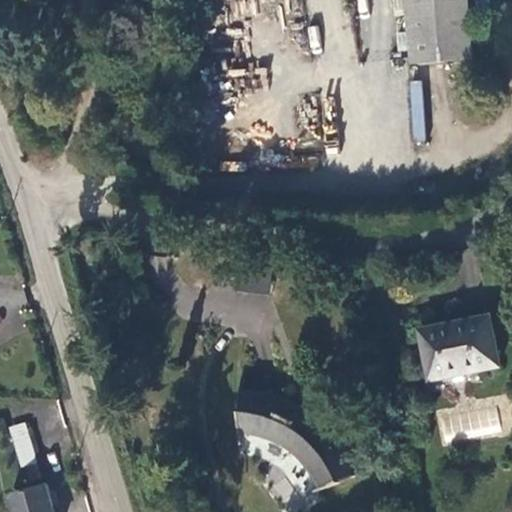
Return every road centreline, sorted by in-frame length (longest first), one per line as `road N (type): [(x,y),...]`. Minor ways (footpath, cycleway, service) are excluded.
road 1 (unclassified): [(33,210),(88,208),(300,240),(391,244),(452,232),(511,206)]
road 2 (tertiary): [(124,511),(33,210)]
